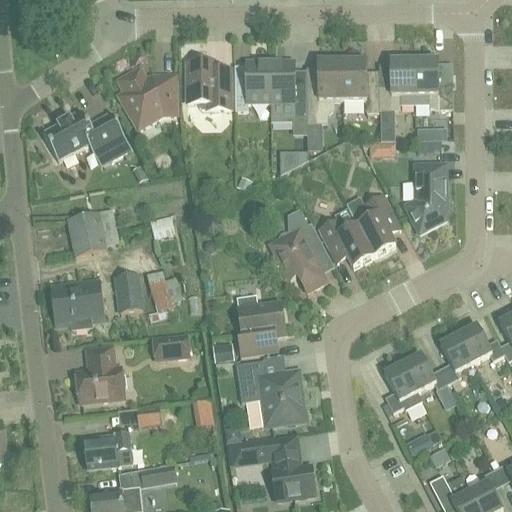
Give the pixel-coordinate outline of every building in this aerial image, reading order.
[(379,90),(379,115),(400,115),(400,110),(415,110),(415,99),(414,64),(410,64),(410,59),(394,59),(394,64),(390,65),(391,90),(379,90)] [(452,89),(438,90),(438,64),(434,64),(434,59),(418,59),(418,64),(414,64),(415,99),(415,110),(429,110),(429,114),(453,114),(452,89)] [(329,117),(333,113),(333,105),(343,105),(342,65),(318,65),(318,92),(306,92),(306,94),(307,121),(307,127),(326,127),(326,117),(329,117)] [(366,104),(366,117),(379,117),(379,115),(379,90),(366,91),(366,65),(342,65),(343,105),(366,104)] [(246,89),(234,90),(235,115),(248,115),(248,107),(271,107),(270,66),(246,66),(246,89)] [(270,66),(271,107),(271,125),(293,125),(294,138),(307,138),(307,127),(307,121),(306,94),(294,94),(294,66),(270,66)] [(202,114),(231,113),(230,78),(220,79),(217,75),(217,67),(187,67),(187,107),(198,107),(198,111),(202,114)] [(126,97),(120,100),(126,110),(125,113),(130,121),(133,122),(136,127),(153,118),(155,121),(162,117),(175,117),(174,81),(152,81),(146,85),(139,74),(120,85),(126,97)] [(112,116),(89,128),(81,114),(68,121),(69,123),(58,129),(59,129),(43,138),(58,166),(89,149),(93,157),(124,140),(112,116)] [(438,134),(438,145),(446,145),(446,134),(438,134)] [(404,148),(379,147),(379,159),(404,159),(404,148)] [(294,172),(307,165),(307,157),(293,157),(294,172)] [(442,184),(442,169),(415,170),(416,205),(405,210),(419,238),(446,224),(446,184),(442,184)] [(401,234),(383,200),(364,210),(360,201),(347,208),(374,261),(396,250),(390,239),(401,234)] [(319,234),(337,267),(347,262),(353,272),(374,261),(347,208),(346,209),(348,213),(335,220),(337,224),(319,234)] [(112,213),(99,216),(67,223),(76,261),(107,254),(106,250),(120,247),(112,213)] [(214,221),(205,225),(206,234),(214,238),(221,233),(221,225),(214,221)] [(180,226),(159,233),(163,245),(184,237),(180,226)] [(315,263),(327,256),(311,227),(291,238),(288,236),(284,236),(281,238),(279,241),(278,245),(270,249),(274,257),(272,261),(273,265),(274,268),(277,270),(281,271),(288,284),(298,279),(307,296),(327,286),(315,263)] [(140,278),(114,281),(118,317),(145,314),(140,278)] [(175,278),(159,279),(162,320),(178,319),(175,278)] [(91,326),(103,325),(98,286),(51,291),(56,330),(72,328),(73,335),(92,332),(91,326)] [(239,345),(241,360),(269,356),(267,343),(286,340),(281,308),(258,311),(256,300),(237,303),(243,345),(239,345)] [(22,331),(22,316),(8,316),(9,331),(22,331)] [(510,346),(501,351),(505,360),(508,367),(511,364),(511,320),(499,327),(510,346)] [(501,351),(497,344),(488,349),(477,329),(459,339),(474,368),(490,359),(493,366),(505,360),(501,351)] [(450,368),(441,373),(449,389),(461,383),(458,376),(474,368),(459,339),(440,349),(450,368)] [(156,367),(191,363),(189,342),(189,340),(154,343),(154,346),(152,346),(154,363),(155,363),(156,367)] [(122,398),(120,373),(114,374),(112,352),(86,354),(89,377),(77,378),(80,408),(107,405),(106,400),(122,398)] [(421,359),(403,368),(418,397),(434,389),(437,395),(449,389),(441,373),(432,378),(421,359)] [(296,428),(298,425),(305,424),(298,377),(266,381),(263,365),(236,369),(241,407),(263,404),(264,413),(268,412),(271,429),(284,427),(287,429),(296,428)] [(393,418),(405,412),(407,415),(423,406),(418,397),(403,368),(384,378),(395,398),(395,403),(387,407),(388,408),(393,418)] [(504,403),(495,408),(501,420),(510,416),(504,403)] [(203,432),(222,431),(221,404),(202,405),(203,432)] [(161,428),(159,411),(159,410),(118,415),(119,429),(138,427),(138,430),(161,428)] [(88,474),(118,471),(133,470),(130,453),(128,437),(114,438),(114,441),(101,443),(101,446),(85,448),(88,474)] [(300,472),(296,441),(271,445),(229,451),(231,471),(274,466),(275,476),(272,477),(276,505),(316,499),(312,471),(300,472)] [(501,460),(490,467),(502,490),(511,485),(511,473),(509,475),(501,460)] [(470,495),(478,511),(502,511),(493,495),(502,490),(490,467),(483,471),(487,478),(482,481),(486,487),(470,495)] [(108,500),(91,502),(92,511),(137,511),(137,505),(141,504),(140,494),(140,492),(139,490),(165,486),(162,471),(141,475),(120,479),(122,494),(107,496),(108,500)] [(452,511),(478,511),(470,495),(456,503),(443,479),(429,487),(442,511),(450,511),(452,511)]
